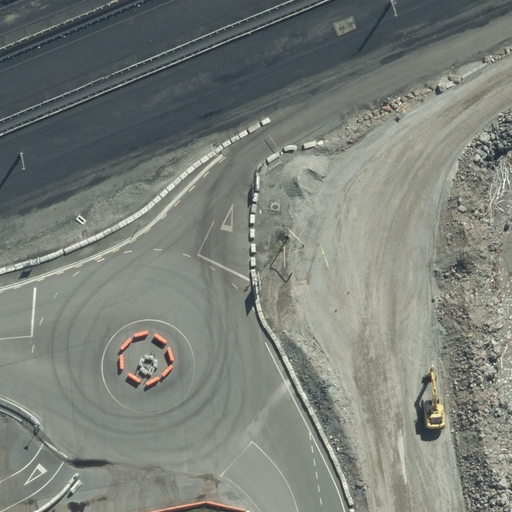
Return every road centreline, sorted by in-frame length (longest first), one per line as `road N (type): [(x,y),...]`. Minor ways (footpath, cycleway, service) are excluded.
road 1 (track): [(511,76),(476,95),(441,134),(412,227),(423,390),(442,511)]
road 2 (track): [(171,297),(248,144),(511,31)]
